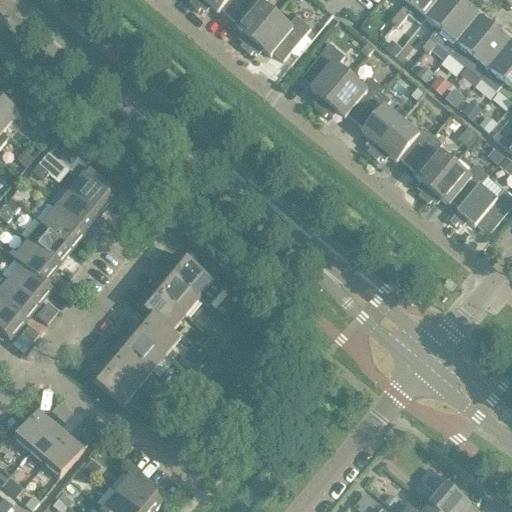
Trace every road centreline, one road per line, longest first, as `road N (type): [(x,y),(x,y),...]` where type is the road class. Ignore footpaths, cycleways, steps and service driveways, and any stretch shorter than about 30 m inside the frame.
road 1 (tertiary): [(428,359),(0,0)]
road 2 (residential): [(494,284),(149,0)]
road 3 (residential): [(196,488),(39,365)]
road 4 (residential): [(300,511),(428,359)]
road 5 (residential): [(39,365),(62,337),(92,322),(157,246)]
